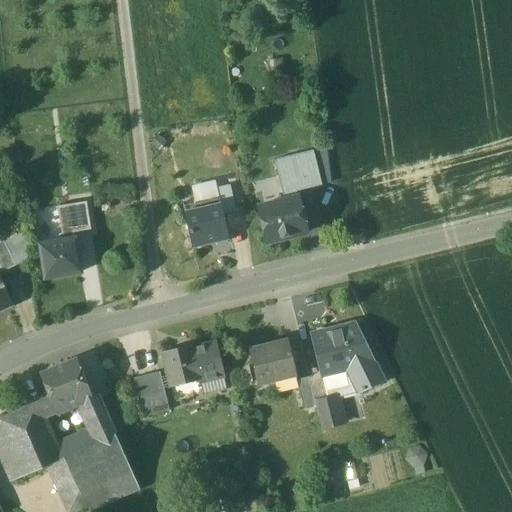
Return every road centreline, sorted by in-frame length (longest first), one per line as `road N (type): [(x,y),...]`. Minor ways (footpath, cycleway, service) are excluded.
road 1 (secondary): [(511,222),(98,326),(0,368)]
road 2 (track): [(121,0),(161,309)]
